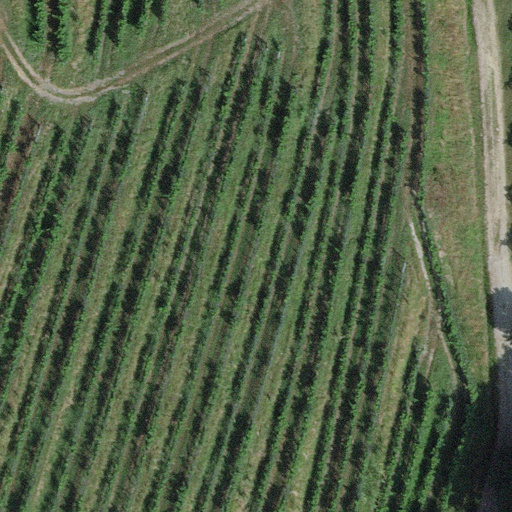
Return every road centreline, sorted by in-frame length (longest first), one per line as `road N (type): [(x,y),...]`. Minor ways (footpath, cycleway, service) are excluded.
road 1 (track): [(473,0),(493,155),(493,481),(482,511)]
road 2 (track): [(247,0),(94,92),(59,96),(37,83),(0,24)]
